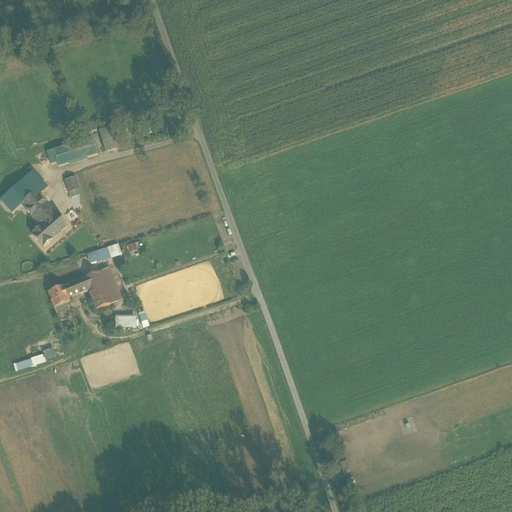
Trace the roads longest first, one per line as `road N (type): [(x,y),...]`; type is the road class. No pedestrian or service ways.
road 1 (unclassified): [(149,0),(339,511)]
road 2 (unknown): [(207,312),(262,511)]
